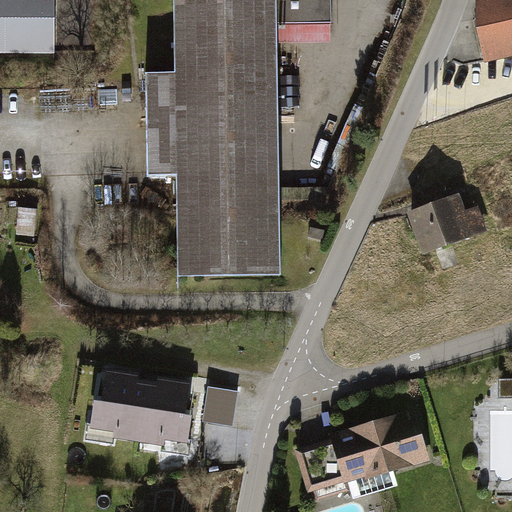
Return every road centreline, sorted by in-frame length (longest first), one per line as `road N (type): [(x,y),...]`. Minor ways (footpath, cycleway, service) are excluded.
road 1 (residential): [(285,382),(458,0)]
road 2 (residential): [(511,333),(366,379),(285,382)]
road 3 (track): [(285,382),(86,349)]
road 4 (residential): [(252,511),(285,382)]
